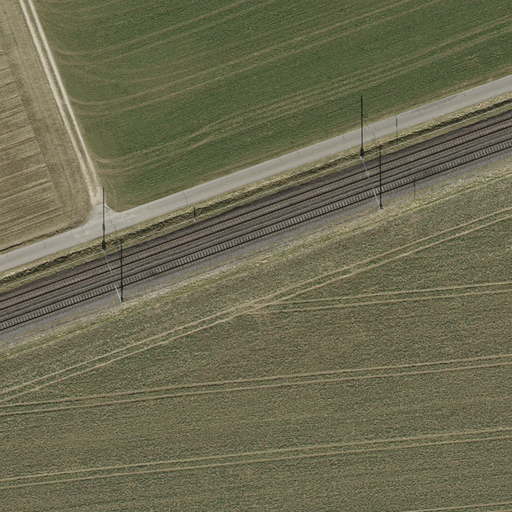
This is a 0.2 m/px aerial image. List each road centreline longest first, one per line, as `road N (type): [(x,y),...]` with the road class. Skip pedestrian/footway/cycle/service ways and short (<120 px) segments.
road 1 (track): [(511,81),(0,265)]
road 2 (track): [(108,227),(25,0)]
